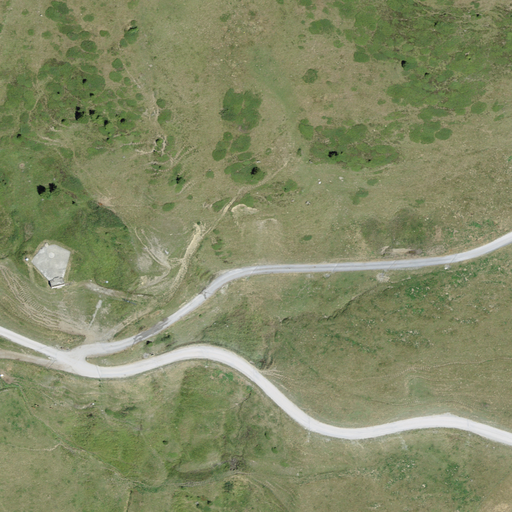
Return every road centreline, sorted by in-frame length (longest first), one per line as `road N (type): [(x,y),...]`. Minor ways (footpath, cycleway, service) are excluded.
road 1 (track): [(0,330),(68,356),(157,325),(233,272),(427,262),(511,235)]
road 2 (residential): [(68,356),(78,369),(104,372),(205,352),(254,374),(323,429),(444,421),(511,438)]
